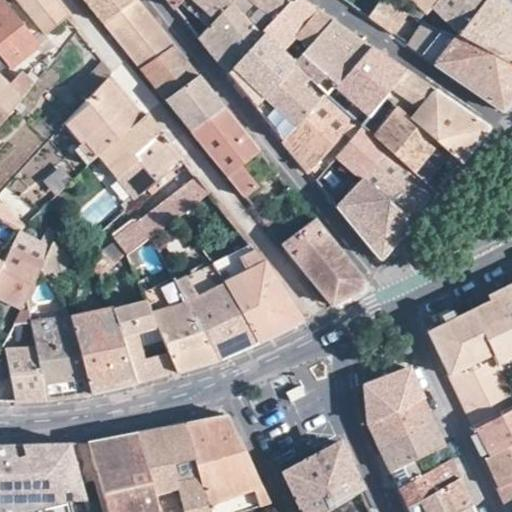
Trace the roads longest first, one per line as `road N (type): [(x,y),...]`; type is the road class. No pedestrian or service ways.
road 1 (residential): [(65,0),(328,336)]
road 2 (residential): [(396,304),(151,0)]
road 3 (tertiary): [(228,383),(78,426),(0,427)]
road 4 (residential): [(491,511),(396,304)]
road 5 (residential): [(506,127),(326,0)]
road 6 (residential): [(506,127),(414,237),(396,304)]
road 7 (residential): [(328,336),(349,426),(389,511)]
road 8 (residential): [(289,511),(228,383)]
road 9 (tertiary): [(511,247),(396,304)]
